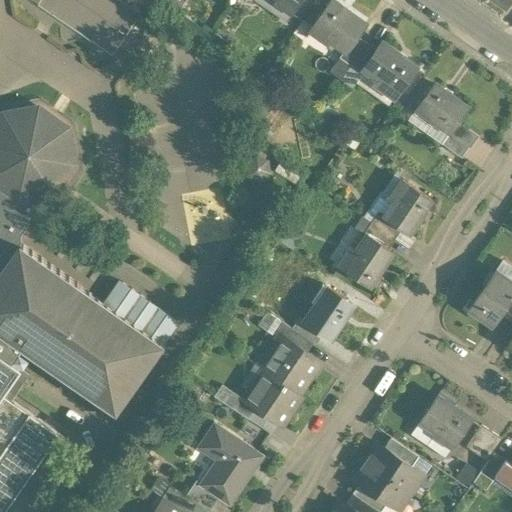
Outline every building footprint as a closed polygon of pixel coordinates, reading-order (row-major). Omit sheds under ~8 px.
[(275,0),(274,2),(291,14),(300,0),(275,0)] [(346,14),(330,4),(310,32),(327,44),(330,40),(345,50),(346,51),(356,36),(364,25),(347,13),(346,14)] [(356,36),(346,51),(345,50),(340,58),(351,66),(366,44),(356,36)] [(398,55),(381,43),(376,51),(363,69),(364,70),(379,80),(377,84),(394,96),(414,67),(397,56),(398,55)] [(366,44),(351,66),(361,74),(364,70),(363,69),(376,51),(366,44)] [(271,67),(263,79),(283,92),(291,81),(271,67)] [(449,96),(433,85),(412,114),(431,127),(433,123),(449,133),(449,134),(457,123),(468,107),(450,95),(449,96)] [(37,109),(4,114),(0,120),(0,204),(2,216),(11,222),(0,238),(0,275),(20,246),(20,247),(20,235),(71,161),(65,128),(37,109)] [(478,137),(457,123),(449,134),(468,147),(468,148),(469,149),(478,137)] [(449,134),(449,133),(441,145),(460,158),(468,148),(468,147),(449,134)] [(431,201),(401,181),(389,199),(393,202),(383,216),(382,217),(401,230),(410,236),(422,218),(420,217),(431,201)] [(401,230),(382,217),(383,216),(378,213),(370,224),(394,240),(401,230)] [(394,240),(370,224),(363,236),(364,237),(365,235),(388,250),(394,240)] [(286,227),(277,241),(300,256),(309,243),(286,227)] [(388,250),(365,235),(364,237),(355,252),(351,249),(338,268),(368,287),(379,271),(380,272),(392,254),(388,250)] [(78,286),(20,247),(20,246),(0,275),(0,511),(5,511),(60,434),(3,395),(23,367),(13,360),(23,346),(32,353),(33,351),(78,286)] [(511,282),(495,271),(468,310),(491,326),(506,305),(511,295),(511,282)] [(176,321),(120,282),(104,304),(161,343),(176,321)] [(104,304),(78,286),(33,351),(100,397),(98,400),(114,411),(161,343),(104,304)] [(350,306),(322,286),(310,304),(314,306),(304,322),(303,322),(322,335),(329,340),(341,323),(339,322),(350,306)] [(304,322),(299,319),(292,330),(305,339),(315,345),(322,335),(303,322),(304,322)] [(292,330),(280,322),(273,334),(283,340),(283,339),(299,349),(305,339),(292,330)] [(299,349),(283,339),(283,340),(262,371),(265,373),(299,395),(320,363),(299,349)] [(299,395),(265,373),(245,402),(244,404),(254,411),(281,429),(302,397),(299,395)] [(245,402),(230,392),(222,404),(248,421),(254,411),(244,404),(245,402)] [(454,409),(437,398),(420,423),(436,434),(433,438),(450,450),(469,421),(453,410),(454,409)] [(257,453),(213,424),(200,444),(218,456),(199,484),(195,481),(194,483),(218,499),(229,506),(248,477),(243,474),(257,453)] [(490,432),(475,455),(486,462),(501,440),(490,432)] [(417,457),(390,439),(383,449),(387,452),(410,468),(410,467),(417,457)] [(410,468),(387,452),(383,449),(377,445),(365,463),(410,493),(422,475),(410,467),(410,468)] [(494,454),(480,474),(491,481),(494,478),(505,462),(494,454)] [(511,465),(511,466),(505,462),(494,478),(511,490),(511,465)] [(410,493),(365,463),(353,482),(358,486),(363,488),(386,503),(386,504),(398,511),(410,493)] [(480,474),(473,483),(485,492),(492,482),(491,481),(480,474)] [(209,511),(218,499),(194,483),(184,498),(204,511),(209,511)] [(386,503),(363,488),(358,486),(352,495),(376,511),(380,511),(386,504),(386,503)] [(204,511),(184,498),(169,488),(161,500),(180,511),(204,511)] [(376,511),(352,495),(345,505),(350,508),(349,508),(354,511),(376,511)] [(180,511),(161,500),(153,511),(180,511)] [(354,511),(349,508),(350,508),(345,505),(340,501),(332,511),(354,511)]
